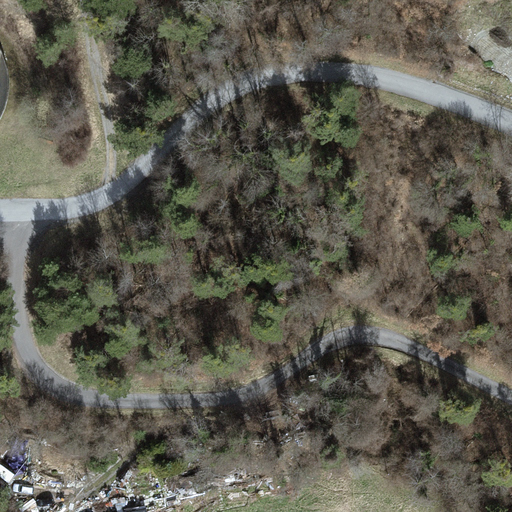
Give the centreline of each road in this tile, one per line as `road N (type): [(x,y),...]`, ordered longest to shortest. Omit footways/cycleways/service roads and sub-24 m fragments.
road 1 (unclassified): [(511,399),(382,333),(342,334),(250,394),(117,403),(62,397),(20,363),(0,253)]
road 2 (unclassified): [(511,130),(440,99),(349,76),(264,81),(149,148),(103,202),(0,224)]
road 3 (track): [(80,0),(109,148),(103,202)]
